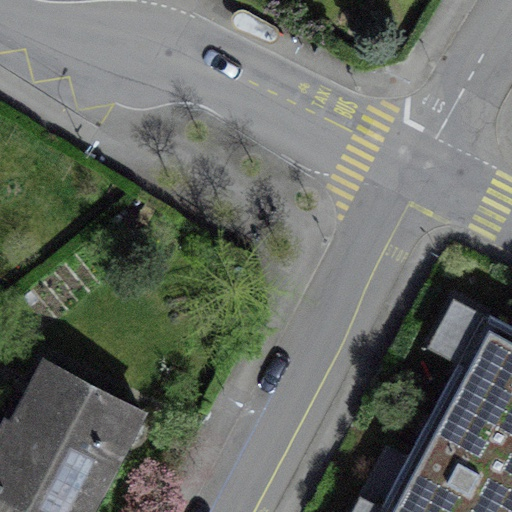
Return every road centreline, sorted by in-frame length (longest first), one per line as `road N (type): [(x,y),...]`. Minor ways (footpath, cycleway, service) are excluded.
road 1 (residential): [(0,23),(60,54),(166,54),(198,62),(416,173)]
road 2 (residential): [(416,173),(234,511)]
road 3 (residential): [(416,173),(511,25)]
